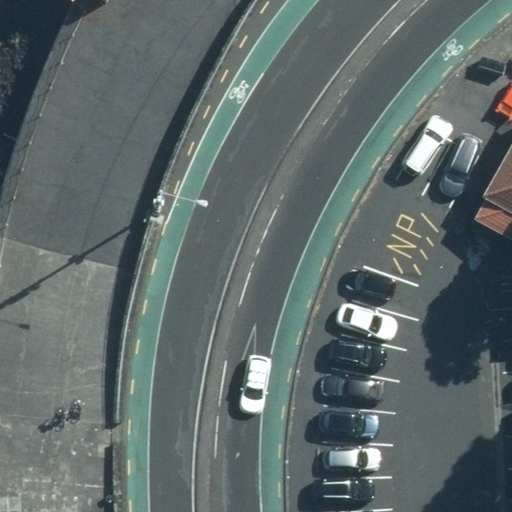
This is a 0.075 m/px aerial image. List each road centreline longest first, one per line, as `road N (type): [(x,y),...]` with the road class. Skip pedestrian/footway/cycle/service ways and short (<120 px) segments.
road 1 (primary): [(459,0),(370,101),(294,234),(256,374),(245,511)]
road 2 (primary): [(173,511),(174,411),(201,272),(260,136),(354,0)]
